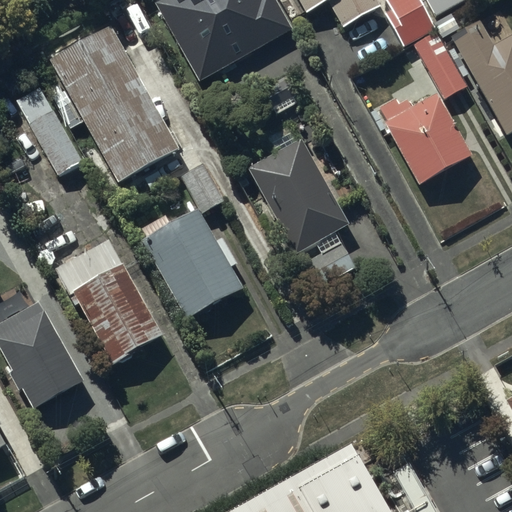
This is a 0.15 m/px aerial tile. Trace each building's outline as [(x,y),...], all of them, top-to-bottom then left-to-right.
[(163,0),(155,4),(197,85),(235,65),(227,49),(248,39),(254,51),(292,31),(275,0),(163,0)] [(376,0),(296,0),(305,15),(326,3),(342,31),(382,8),(376,0)] [(414,0),(384,0),(389,8),(383,11),(401,42),(429,26),(414,0)] [(424,0),(435,18),(466,0),(424,0)] [(478,19),(449,35),(505,136),(511,131),(511,32),(492,44),(478,19)] [(110,29),(49,63),(118,186),(179,152),(110,29)] [(435,34),(412,47),(443,101),(466,89),(435,34)] [(39,87),(14,102),(57,177),(83,163),(39,87)] [(395,102),(379,111),(386,123),(383,124),(419,188),(470,159),(435,96),(411,109),(407,102),(398,107),(395,102)] [(273,155),(247,169),(294,256),(349,227),(302,142),(297,145),(288,127),(264,140),(273,155)] [(202,163),(180,176),(201,212),(223,200),(202,163)] [(238,286),(194,211),(142,242),(187,317),(238,286)] [(111,240),(53,270),(74,309),(78,307),(110,368),(164,339),(111,240)] [(355,270),(338,240),(304,260),(321,290),(355,270)] [(37,304),(0,324),(0,351),(33,411),(82,384),(37,304)] [(386,511),(351,450),(240,511),(386,511)] [(433,511),(408,467),(393,475),(413,511),(433,511)]
